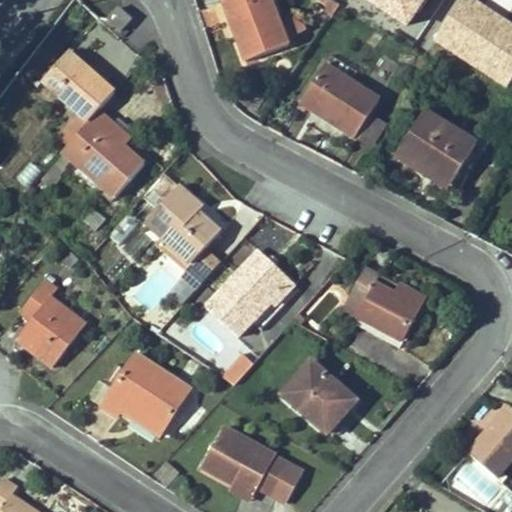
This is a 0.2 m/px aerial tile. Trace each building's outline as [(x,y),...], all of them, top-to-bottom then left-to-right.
[(227,0),(223,2),(229,18),(230,17),(247,62),(291,45),(288,40),(282,23),(273,0),(227,0)] [(334,14),(340,5),(332,0),(316,0),(328,7),(326,9),(334,14)] [(119,8),(108,20),(121,32),(132,20),(119,8)] [(282,23),(288,40),(303,34),(308,28),(295,18),(282,23)] [(42,82),(89,123),(99,112),(115,93),(69,52),(42,82)] [(338,128),(355,139),(381,101),(325,65),(300,103),(319,115),(322,111),(341,124),(338,128)] [(319,115),(338,128),(341,124),(322,111),(319,115)] [(425,111),(397,156),(426,175),(430,168),(453,184),(478,146),(425,111)] [(62,153),(116,199),(145,165),(125,148),(128,145),(111,131),(115,126),(99,112),(89,123),(62,153)] [(132,141),(115,126),(111,131),(128,145),(132,141)] [(449,190),(453,184),(430,168),(426,175),(449,190)] [(146,224),(192,266),(206,250),(221,233),(200,214),(204,209),(179,187),(146,224)] [(221,264),(206,250),(192,266),(207,279),(221,264)] [(206,307),(240,339),(271,304),(292,282),(259,251),(206,307)] [(357,318),(404,343),(427,300),(400,285),(395,294),(376,284),(380,277),(365,269),(351,296),(365,304),(357,318)] [(16,342),(53,369),(87,325),(52,298),(57,290),(45,281),(20,313),(31,321),(16,342)] [(292,282),(271,304),(276,309),(297,286),(292,282)] [(365,304),(351,296),(343,310),(357,318),(365,304)] [(242,353),(222,376),(235,386),(254,363),(242,353)] [(191,390),(137,356),(102,408),(117,417),(121,412),(159,437),(191,390)] [(328,436),(342,419),(339,416),(352,400),(354,398),(312,362),(282,396),(328,436)] [(346,423),(360,407),(352,400),(339,416),(342,419),(346,423)] [(468,454),(497,479),(511,462),(511,408),(510,407),(468,454)] [(202,469),(233,486),(237,478),(258,490),(273,497),(290,465),(276,458),(277,456),(224,428),(202,469)] [(251,503),(258,490),(237,478),(233,486),(230,491),(251,503)] [(0,485),(0,511),(34,511),(13,497),(18,490),(3,480),(0,485)]
